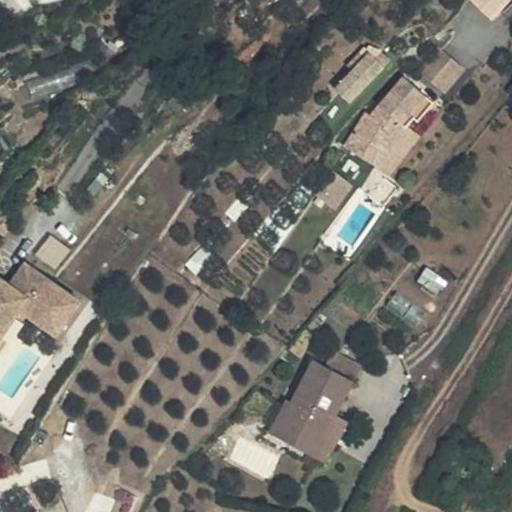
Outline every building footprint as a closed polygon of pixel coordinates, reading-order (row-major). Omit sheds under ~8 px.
[(442,47),(422,69),(448,93),(468,71),(442,47)] [(376,48),(335,81),(349,100),(391,67),(376,48)] [(73,66),(30,80),(35,95),(78,81),(73,66)] [(445,99),(417,73),(399,93),(427,120),(445,99)] [(388,104),(362,135),(365,139),(358,148),(352,144),(346,141),(325,176),(358,195),(373,170),(385,155),(394,146),(400,150),(417,131),(388,104)] [(362,135),(352,144),(358,148),(365,139),(362,135)] [(373,170),(358,195),(370,202),(400,166),(385,155),(373,170)] [(0,346),(24,312),(33,317),(61,335),(83,301),(27,264),(11,286),(3,281),(0,285),(0,346)] [(338,370),(359,374),(362,359),(341,355),(338,370)] [(288,473),(316,433),(332,400),(298,379),(274,421),(267,417),(248,451),(288,473)] [(238,437),(249,419),(232,409),(220,428),(238,437)] [(288,473),(296,477),(310,456),(316,433),(288,473)] [(310,456),(296,477),(304,482),(329,439),(316,433),(310,456)] [(427,511),(451,511),(460,495),(440,485),(427,511)]
